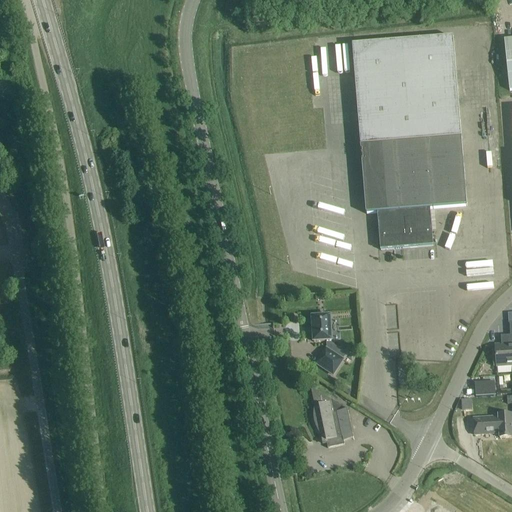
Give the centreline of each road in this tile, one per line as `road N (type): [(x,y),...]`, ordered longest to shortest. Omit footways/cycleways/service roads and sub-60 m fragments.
road 1 (primary): [(147,511),(107,255),(41,0)]
road 2 (tertiary): [(280,511),(187,61),(193,0)]
road 3 (unclassified): [(102,511),(62,176),(23,0)]
road 4 (unclassified): [(57,511),(12,227),(0,196)]
road 5 (unclassified): [(427,443),(487,320),(511,294)]
